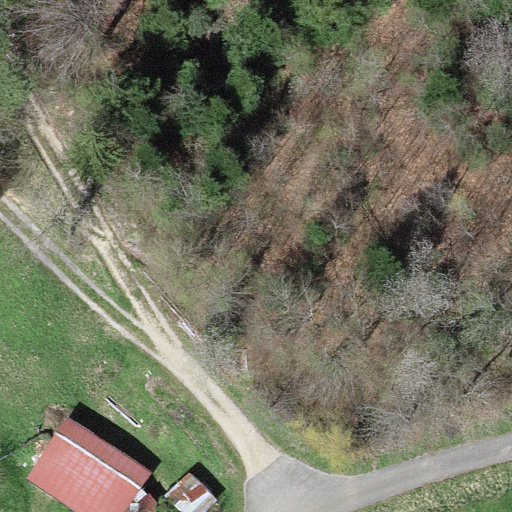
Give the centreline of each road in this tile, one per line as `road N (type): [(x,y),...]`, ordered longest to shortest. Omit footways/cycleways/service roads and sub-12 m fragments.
road 1 (track): [(285,511),(173,356),(0,28)]
road 2 (track): [(511,445),(287,511)]
road 3 (track): [(173,356),(0,209)]
